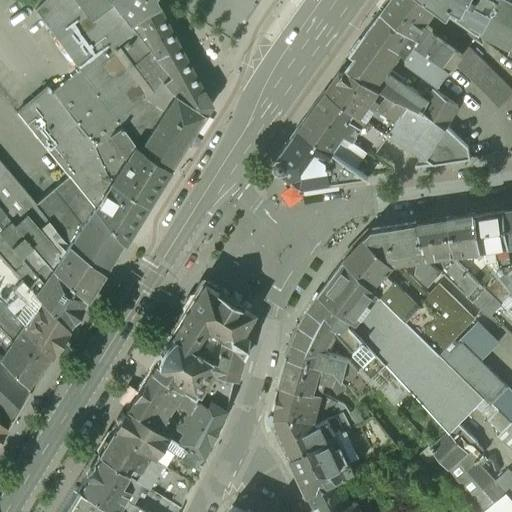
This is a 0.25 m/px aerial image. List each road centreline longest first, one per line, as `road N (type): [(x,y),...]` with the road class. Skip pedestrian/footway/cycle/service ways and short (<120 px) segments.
road 1 (tertiary): [(5,511),(216,173)]
road 2 (residential): [(240,418),(312,215)]
road 3 (tertiary): [(216,173),(335,0)]
road 4 (residential): [(511,179),(312,215)]
